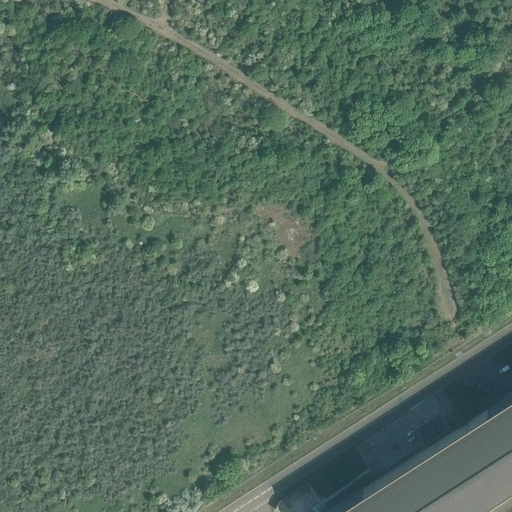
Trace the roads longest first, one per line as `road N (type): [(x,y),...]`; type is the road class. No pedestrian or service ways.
road 1 (track): [(376,167),(202,52),(101,0)]
road 2 (track): [(454,318),(426,218),(376,167)]
